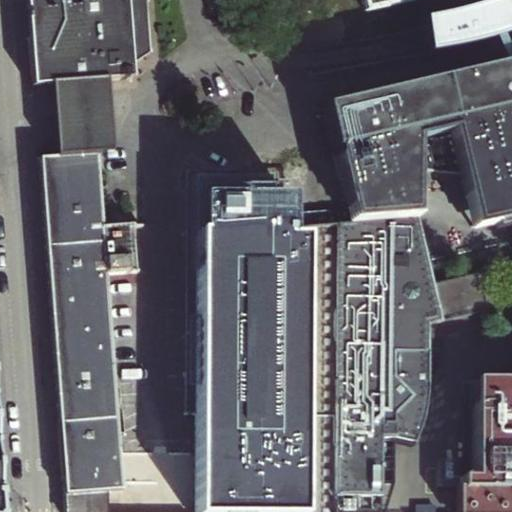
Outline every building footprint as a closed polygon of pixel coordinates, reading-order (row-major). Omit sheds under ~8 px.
[(75,82),(106,80),(130,78),(129,65),(140,59),(149,53),(144,0),(24,0),(31,86),(51,84),(75,82)] [(366,0),(368,9),(414,0),(366,0)] [(486,42),(495,40),(501,38),(511,33),(511,25),(498,0),(495,0),(484,4),(475,7),(436,18),(417,22),(423,56),(445,52),(461,49),(486,42)] [(495,40),(486,42),(497,67),(506,64),(495,40)] [(330,154),(344,225),(411,220),(418,171),(457,176),(465,229),(511,219),(511,63),(506,64),(497,67),(319,113),(327,154),(330,154)] [(111,150),(106,80),(75,82),(51,84),(51,94),(53,117),(55,139),(56,154),(94,151),(111,150)] [(100,229),(94,151),(56,154),(36,156),(63,511),(110,511),(109,491),(121,490),(118,452),(103,274),(139,271),(136,228),(142,228),(142,226),(135,226),(120,228),(100,229)] [(321,511),(338,226),(329,211),(302,213),(302,188),(211,187),(211,222),(195,223),(194,428),(194,454),(193,511),(321,511)] [(338,226),(321,511),(378,511),(379,485),(389,486),(389,441),(398,439),(414,444),(425,414),(427,382),(426,353),(426,330),(487,316),(478,277),(432,287),(417,220),(411,220),(344,225),(338,226)] [(456,481),(456,511),(511,511),(511,386),(469,386),(468,481),(456,481)]
